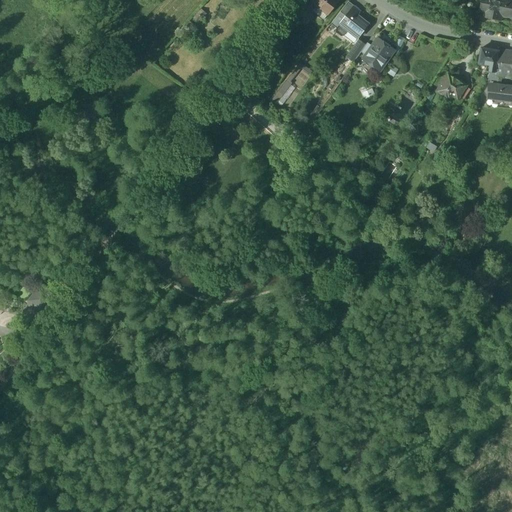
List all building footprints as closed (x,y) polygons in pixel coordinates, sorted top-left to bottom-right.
[(318,8),(320,10),(326,15),(338,1),(337,0),(311,0),(310,1),(316,6),(318,8)] [(498,21),(501,22),(502,17),(511,19),(511,0),(481,0),(479,13),(484,14),(483,18),(486,19),(498,21)] [(302,11),(308,16),(316,6),(310,1),(302,11)] [(346,17),(354,7),(348,2),(340,12),(346,17)] [(346,17),(341,23),(349,29),(358,37),(368,24),(357,15),(360,12),(354,7),(346,17)] [(320,22),(326,15),(318,8),(312,14),(320,22)] [(343,36),(349,29),(341,23),(346,17),(340,12),(332,23),(337,28),(335,30),(336,32),(341,37),(343,36)] [(394,51),(397,54),(397,53),(404,40),(398,37),(394,43),(384,36),(380,41),(394,51)] [(365,56),(382,68),(394,51),(380,41),(377,39),(372,47),(366,55),(365,56)] [(345,57),(353,62),(361,51),(363,48),(355,42),(345,57)] [(361,51),(366,55),(372,47),(367,43),(363,48),(361,51)] [(490,73),(494,73),(498,51),(481,48),(478,65),(490,66),(489,72),(490,73)] [(511,51),(498,49),(498,51),(494,73),(500,74),(511,75),(511,51)] [(288,80),(291,82),(302,68),(311,76),(313,73),(301,63),(288,80)] [(392,66),(387,73),(393,77),(398,70),(392,66)] [(434,85),(439,88),(448,75),(449,73),(444,70),(434,85)] [(498,82),(500,74),(494,73),(490,73),(486,81),(498,82)] [(451,94),(457,98),(465,86),(448,75),(439,88),(437,91),(448,98),(450,95),(451,94)] [(288,80),(271,101),(276,105),(277,103),(291,85),(292,83),(291,82),(288,80)] [(291,85),(277,103),(281,107),(295,89),(291,85)] [(487,99),(511,102),(511,88),(496,86),(489,85),(487,99)] [(372,89),(362,93),(365,100),(375,95),(372,89)] [(302,117),(298,124),(304,128),(308,121),(302,117)] [(430,143),(426,149),(433,153),(437,147),(430,143)] [(41,284),(29,301),(42,310),(54,294),(41,284)]
